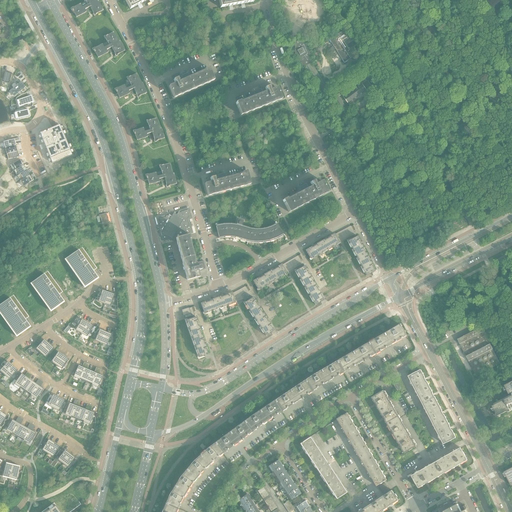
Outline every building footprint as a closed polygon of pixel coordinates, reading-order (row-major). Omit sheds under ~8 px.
[(86,12),(85,9),(90,7),(94,13),(95,13),(96,15),(97,14),(97,13),(103,10),(98,0),(97,1),(96,0),(84,0),(87,5),(82,7),(80,4),(72,8),(72,9),(72,10),(73,12),(73,11),(76,17),(86,12)] [(125,0),(130,9),(137,5),(138,5),(141,3),(144,1),(145,2),(145,1),(146,0),(125,0)] [(349,50),(344,42),(350,38),(351,40),(353,38),(347,28),(329,39),(331,42),(332,42),(335,45),(334,46),(338,53),(339,52),(344,59),(343,60),(344,63),(354,57),(351,53),(350,54),(348,51),(349,50)] [(108,52),(106,50),(112,47),(115,54),(116,53),(117,55),(119,54),(125,51),(120,41),(118,41),(113,32),(108,35),(107,35),(105,36),(106,38),(105,38),(109,45),(104,48),(102,44),(93,49),(94,50),(95,52),(98,58),(108,52)] [(311,55),(306,44),(303,39),(295,42),(295,51),(297,55),(302,52),(303,53),(305,52),(308,57),(311,55)] [(311,62),(312,62),(308,57),(305,52),(303,53),(302,52),(297,55),(298,57),(298,58),(299,60),(301,61),(304,67),(307,65),(324,91),(328,89),(311,62)] [(174,98),(206,84),(214,80),(208,68),(204,70),(205,71),(182,80),(179,73),(173,76),(174,79),(173,80),(174,82),(175,82),(176,83),(169,86),(174,98)] [(4,71),(1,87),(8,88),(11,73),(4,71)] [(130,93),(128,91),(134,88),(137,95),(136,95),(137,98),(139,97),(141,96),(141,95),(147,93),(142,83),(141,83),(137,74),(130,76),(128,77),(129,79),(128,79),(131,86),(126,89),(124,85),(115,89),(116,90),(116,92),(117,92),(120,98),(130,93)] [(16,85),(9,91),(14,97),(21,91),(23,93),(26,90),(24,88),(25,87),(21,82),(20,82),(17,79),(14,82),(16,85)] [(361,93),(366,89),(370,85),(367,80),(366,81),(365,79),(361,82),(360,81),(352,86),(354,88),(343,96),(348,103),(360,94),(361,95),(362,94),(361,93)] [(241,115),(274,102),(281,99),(276,88),(270,90),(269,89),(270,89),(269,86),(268,87),(267,83),(260,86),(260,85),(263,93),(240,102),(240,101),(236,103),(241,115)] [(22,94),(16,98),(19,107),(29,103),(34,102),(33,99),(31,95),(27,97),(26,93),(27,93),(27,92),(22,94)] [(345,105),(339,97),(340,95),(339,93),(337,94),(335,92),(331,96),(340,109),(341,108),(345,105)] [(14,113),(14,114),(15,117),(15,118),(16,119),(17,119),(27,117),(29,117),(29,116),(30,116),(30,115),(29,111),(29,110),(28,110),(28,109),(26,110),(24,110),(23,108),(15,111),(15,112),(15,113),(14,113)] [(143,128),(134,131),(134,132),(134,134),(135,134),(137,140),(147,137),(146,134),(152,132),(154,139),(154,140),(156,139),(156,141),(158,140),(164,138),(161,128),(160,128),(156,118),(150,120),(148,120),(149,122),(147,123),(150,130),(144,132),(143,128)] [(59,123),(39,131),(51,162),(72,153),(59,123)] [(19,138),(3,142),(5,148),(16,145),(15,142),(20,140),(19,138)] [(16,145),(5,148),(6,154),(17,151),(16,145)] [(17,151),(6,154),(8,159),(19,157),(17,151)] [(20,160),(10,165),(14,171),(23,165),(20,160)] [(159,179),(162,178),(164,177),(166,185),(168,184),(168,186),(170,186),(170,185),(176,184),(174,173),(172,173),(170,163),(163,165),(161,165),(162,167),(160,167),(162,175),(157,176),(156,172),(146,175),(146,176),(147,178),(149,185),(159,182),(159,179)] [(14,171),(12,172),(13,171),(16,176),(15,176),(15,177),(17,176),(26,170),(23,165),(14,171)] [(26,170),(17,176),(20,181),(29,175),(26,170)] [(208,196),(250,184),(246,171),(242,172),(242,173),(219,180),(217,172),(216,172),(217,172),(210,174),(211,178),(210,178),(211,181),(211,180),(212,182),(205,183),(208,196)] [(29,175),(20,181),(23,186),(34,180),(32,177),(31,178),(29,175)] [(289,212),(321,195),(327,192),(321,181),(315,184),(314,183),(315,183),(314,180),(313,181),(311,178),(305,181),(305,180),(309,188),(287,199),(286,198),(282,200),(289,212)] [(189,215),(188,210),(181,211),(181,212),(178,211),(177,214),(182,218),(184,214),(186,215),(188,215),(189,215)] [(109,222),(106,213),(99,215),(100,218),(101,218),(102,223),(109,222)] [(178,228),(181,222),(183,218),(182,218),(177,214),(174,213),(172,216),(168,222),(171,224),(167,230),(168,230),(166,234),(168,236),(172,238),(176,232),(179,231),(180,229),(178,228)] [(167,230),(171,224),(168,222),(172,216),(169,214),(167,216),(160,218),(161,224),(160,226),(167,230)] [(189,225),(187,219),(189,215),(188,215),(186,215),(184,214),(182,218),(183,218),(181,222),(188,226),(189,225)] [(239,237),(243,227),(243,225),(241,225),(243,221),(238,219),(237,224),(238,224),(238,225),(236,236),(235,238),(238,239),(239,237)] [(185,232),(188,226),(181,222),(178,228),(180,229),(185,232)] [(225,237),(223,225),(223,223),(216,224),(216,226),(219,238),(225,237)] [(236,236),(238,225),(238,224),(237,224),(231,223),(231,225),(230,237),(235,238),(236,236)] [(284,235),(277,224),(276,224),(276,223),(271,225),(272,227),(276,237),(279,236),(280,237),(284,235)] [(248,240),(250,229),(250,228),(243,225),(243,227),(239,237),(238,239),(247,242),(248,240)] [(276,237),(272,227),(271,225),(266,227),(267,229),(270,241),(274,239),(273,238),(276,237)] [(166,234),(168,230),(167,230),(160,226),(159,228),(162,239),(167,238),(168,236),(166,234)] [(270,241),(267,229),(266,227),(261,228),(261,230),(262,241),(265,240),(266,242),(270,241)] [(255,242),(256,230),(256,228),(250,228),(250,229),(248,240),(247,242),(251,242),(255,242)] [(339,242),(337,240),(334,234),(334,233),(330,235),(331,236),(324,240),(323,240),(320,242),(325,250),(327,249),(328,250),(331,248),(331,247),(333,246),(333,247),(336,245),(336,244),(339,242)] [(195,262),(189,239),(190,239),(189,234),(176,238),(187,280),(199,277),(197,270),(199,269),(199,270),(202,269),(201,268),(205,267),(203,261),(203,260),(195,262)] [(361,245),(358,240),(359,240),(357,236),(348,241),(349,243),(349,244),(351,248),(351,247),(354,252),(353,252),(355,256),(356,256),(357,258),(365,253),(363,249),(364,248),(362,244),(361,245)] [(325,250),(320,242),(316,244),(317,245),(310,249),(309,248),(305,250),(311,259),(313,257),(314,258),(317,256),(317,255),(319,254),(319,255),(323,253),(322,252),(325,250)] [(95,266),(82,247),(65,259),(84,287),(98,277),(92,268),(95,266)] [(369,262),(368,259),(367,257),(368,257),(366,253),(365,253),(357,258),(358,260),(357,261),(359,264),(360,264),(363,268),(362,269),(364,273),(364,272),(366,276),(371,273),(371,274),(372,273),(375,271),(371,265),(372,265),(370,261),(369,262)] [(286,273),(285,270),(282,265),(281,264),(278,266),(278,267),(271,271),(271,270),(267,272),(272,281),(275,280),(279,278),(279,277),(280,276),(281,277),(285,275),(284,274),(286,273)] [(311,277),(309,274),(308,274),(307,272),(306,270),(307,269),(304,265),(296,271),(297,273),(296,274),(298,278),(299,277),(302,281),(301,282),(303,286),(304,285),(305,287),(313,282),(311,278),(311,277)] [(48,271),(31,283),(50,311),(64,301),(57,292),(61,290),(48,271)] [(272,281),(267,272),(264,274),(264,275),(257,279),(257,278),(253,280),(258,289),(261,288),(261,289),(265,287),(264,286),(266,285),(267,285),(270,283),(270,282),(272,281)] [(321,294),(319,290),(318,290),(317,288),(315,286),(316,286),(314,282),(313,282),(305,287),(307,290),(306,290),(308,294),(309,293),(311,298),(310,298),(313,302),(315,305),(320,302),(320,303),(321,302),(323,300),(320,294),(321,294)] [(101,292),(98,301),(104,303),(104,304),(108,292),(104,290),(103,292),(101,292)] [(108,292),(104,304),(105,304),(105,303),(111,305),(114,296),(112,295),(113,294),(108,292)] [(235,302),(232,293),(232,292),(228,293),(228,294),(220,297),(220,296),(216,298),(220,307),(222,306),(223,307),(227,306),(226,305),(229,304),(229,305),(233,304),(232,303),(235,302)] [(27,314),(13,295),(0,304),(0,313),(16,335),(29,326),(23,317),(27,314)] [(261,309),(258,305),(257,305),(255,301),(256,301),(253,297),(244,303),(246,305),(245,306),(248,309),(251,313),(250,314),(253,317),(254,317),(255,318),(263,313),(260,309),(261,309)] [(220,307),(216,298),(212,299),(213,300),(205,303),(205,302),(201,303),(204,313),(207,312),(207,313),(211,311),(211,310),(213,310),(218,309),(217,308),(220,307)] [(194,315),(192,308),(192,307),(184,310),(184,312),(183,312),(185,318),(194,315)] [(271,324),(269,321),(268,321),(265,317),(266,316),(263,313),(255,318),(256,321),(258,325),(259,325),(262,329),(261,329),(263,333),(264,333),(266,336),(270,333),(271,333),(271,332),(274,331),(270,325),(271,324)] [(198,326),(197,324),(196,321),(197,321),(196,317),(186,320),(187,323),(186,323),(188,327),(189,327),(190,332),(189,332),(191,336),(192,336),(193,338),(201,335),(200,330),(201,330),(199,326),(198,326)] [(81,321),(76,329),(81,332),(81,333),(87,322),(83,320),(82,321),(81,321)] [(87,322),(81,333),(82,333),(87,336),(92,327),(91,326),(92,325),(87,322)] [(405,335),(400,326),(399,324),(392,328),(390,329),(383,333),(390,345),(395,342),(395,341),(397,340),(397,341),(405,336),(404,336),(405,335)] [(500,363),(494,351),(489,342),(490,342),(490,341),(490,340),(490,339),(489,339),(488,338),(487,338),(481,327),(457,339),(463,350),(463,351),(463,352),(462,352),(462,353),(463,354),(464,355),(465,355),(476,376),(500,363)] [(99,331),(95,340),(101,342),(100,343),(101,343),(106,332),(101,330),(100,331),(99,331)] [(106,332),(101,343),(102,342),(107,345),(111,336),(109,335),(110,333),(106,332)] [(390,345),(383,333),(376,337),(374,338),(367,342),(374,354),(379,352),(379,351),(379,350),(381,348),(382,349),(385,347),(385,348),(390,345)] [(204,344),(204,342),(203,339),(204,339),(202,334),(201,335),(193,338),(194,341),(193,341),(194,345),(195,345),(197,350),(196,350),(197,354),(198,354),(199,357),(204,356),(205,356),(205,355),(208,354),(206,348),(207,348),(205,343),(204,344)] [(43,340),(36,348),(41,352),(40,352),(41,353),(49,343),(45,340),(44,341),(43,340)] [(374,354),(367,342),(360,346),(361,347),(359,348),(359,347),(352,351),(359,363),(363,361),(364,362),(365,361),(363,359),(365,358),(366,358),(369,356),(370,357),(374,354)] [(49,343),(41,353),(42,352),(46,356),(53,349),(51,348),(53,347),(49,343)] [(359,363),(352,351),(345,356),(343,357),(336,361),(343,373),(348,370),(347,369),(348,369),(348,368),(350,367),(354,365),(354,366),(359,363)] [(57,353),(52,361),(56,364),(56,365),(64,355),(59,352),(58,354),(57,353)] [(64,355),(56,365),(57,366),(57,365),(62,368),(68,360),(67,359),(68,358),(64,355)] [(8,361),(0,370),(5,374),(13,365),(8,361)] [(343,373),(336,361),(329,365),(328,366),(327,366),(320,370),(327,382),(332,379),(331,378),(338,375),(343,373)] [(78,365),(74,376),(80,378),(79,379),(87,363),(84,362),(83,364),(84,366),(83,367),(82,366),(78,365)] [(87,363),(79,379),(80,379),(86,381),(85,382),(86,382),(91,370),(87,369),(86,368),(86,367),(88,366),(89,364),(87,363)] [(13,365),(5,374),(10,378),(18,370),(13,365)] [(91,370),(86,382),(86,381),(92,384),(91,385),(92,385),(99,368),(96,367),(95,369),(96,371),(95,372),(94,372),(91,370)] [(99,368),(92,385),(92,384),(98,386),(103,376),(99,374),(98,373),(99,372),(101,371),(101,369),(99,368)] [(327,382),(320,370),(314,374),(311,376),(311,375),(306,379),(313,391),(316,388),(319,386),(323,384),(327,382)] [(426,381),(425,381),(424,379),(425,379),(425,378),(421,370),(421,371),(420,370),(409,376),(408,376),(409,377),(410,379),(411,378),(419,393),(430,387),(427,381),(426,381)] [(21,373),(15,383),(20,387),(30,373),(27,371),(25,375),(21,373)] [(30,373),(20,387),(26,391),(32,381),(29,379),(32,375),(30,373)] [(32,381),(26,391),(31,394),(41,381),(38,379),(35,383),(32,381)] [(313,391),(306,379),(298,384),(296,386),(296,385),(290,389),(298,401),(301,398),(302,399),(303,399),(302,397),(307,394),(308,394),(313,391)] [(41,381),(31,394),(37,398),(43,389),(40,386),(43,382),(41,381)] [(497,416),(511,408),(511,381),(504,385),(509,394),(511,393),(511,395),(492,406),(497,416)] [(434,397),(434,396),(433,397),(432,395),(433,394),(433,393),(430,387),(419,393),(427,410),(438,404),(435,397),(434,397)] [(298,401),(290,389),(283,394),(281,396),(281,395),(276,399),(283,411),(286,408),(289,406),(292,404),(293,404),(298,401)] [(391,405),(387,398),(383,392),(384,392),(384,390),(383,391),(372,397),(372,398),(375,403),(376,403),(377,405),(377,406),(380,411),(391,405)] [(53,394),(48,404),(54,407),(59,397),(53,394)] [(59,397),(54,407),(59,410),(65,400),(59,397)] [(69,403),(65,413),(71,416),(77,400),(75,399),(73,404),(69,403)] [(283,411),(276,399),(268,404),(268,405),(266,406),(260,410),(268,421),(271,419),(271,418),(274,416),(277,414),(278,414),(283,411)] [(77,400),(71,416),(77,419),(82,408),(78,406),(80,402),(77,400)] [(82,408),(77,419),(83,421),(90,405),(87,404),(85,409),(82,408)] [(442,411),(438,404),(427,410),(436,426),(447,420),(444,415),(443,414),(442,414),(441,412),(442,412),(442,411)] [(90,405),(83,421),(90,424),(94,413),(91,411),(92,406),(90,405)] [(399,419),(395,412),(391,405),(380,411),(383,417),(383,416),(384,417),(385,419),(385,420),(388,425),(399,419)] [(268,421),(260,410),(253,414),(253,415),(251,416),(250,416),(244,421),(252,432),(256,429),(256,428),(259,426),(262,424),(263,424),(268,421)] [(354,424),(351,419),(347,413),(337,419),(344,430),(354,424)] [(12,419),(6,429),(12,433),(21,418),(18,417),(16,421),(12,419)] [(21,418),(12,433),(18,436),(24,426),(21,424),(23,420),(21,418)] [(407,433),(403,426),(399,419),(388,425),(391,430),(392,431),(394,433),(393,433),(393,434),(396,439),(407,433)] [(452,430),(451,429),(450,430),(449,428),(450,427),(450,426),(447,420),(436,426),(445,443),(456,438),(455,437),(456,437),(452,430)] [(252,432),(244,421),(237,426),(238,426),(236,427),(230,431),(238,442),(242,440),(243,440),(242,438),(247,434),(248,435),(252,432)] [(24,426),(18,436),(24,439),(32,425),(29,423),(27,428),(24,426)] [(361,435),(358,431),(354,424),(344,430),(350,441),(349,441),(349,442),(361,435)] [(32,425),(24,439),(30,443),(35,433),(32,431),(35,426),(32,425)] [(238,442),(230,431),(223,436),(221,438),(221,437),(215,442),(223,454),(227,450),(230,447),(233,445),(233,446),(238,442)] [(415,447),(407,433),(396,439),(399,444),(400,445),(401,445),(402,446),(401,447),(401,448),(404,453),(405,453),(415,447)] [(367,446),(364,442),(361,435),(349,442),(350,442),(351,442),(357,453),(367,446)] [(319,450),(315,444),(310,436),(310,437),(300,443),(309,457),(319,450)] [(48,439),(42,449),(48,452),(54,443),(48,439)] [(223,454),(215,442),(208,447),(206,450),(206,449),(200,455),(209,465),(213,461),(212,461),(215,458),(218,456),(219,457),(223,454)] [(54,443),(48,452),(54,456),(60,446),(54,443)] [(374,458),(371,453),(367,446),(357,453),(363,463),(362,463),(363,464),(374,458)] [(461,463),(467,460),(467,459),(461,448),(459,448),(460,450),(445,458),(451,469),(458,465),(458,464),(460,463),(460,464),(461,463)] [(65,450),(58,459),(63,463),(70,453),(65,450)] [(328,464),(324,457),(319,450),(309,457),(318,471),(329,464),(328,463),(328,464)] [(70,453),(63,463),(68,467),(75,457),(70,453)] [(209,465),(200,455),(194,460),(192,463),(191,463),(186,469),(197,478),(200,474),(200,473),(202,470),(205,468),(209,465)] [(380,469),(378,464),(374,458),(363,464),(363,465),(364,464),(370,475),(380,469)] [(445,473),(451,469),(445,458),(429,468),(435,478),(441,475),(442,474),(441,473),(443,472),(444,473),(445,473)] [(281,466),(282,465),(280,461),(278,461),(278,460),(269,465),(273,471),(281,466)] [(6,463),(3,475),(10,477),(12,469),(13,465),(6,463)] [(337,478),(333,471),(328,465),(329,464),(318,471),(327,485),(337,478)] [(12,469),(10,477),(16,479),(19,466),(13,465),(12,469)] [(277,477),(285,471),(286,471),(286,470),(283,466),(282,467),(281,466),(273,471),(277,477)] [(435,478),(429,468),(413,476),(413,475),(412,476),(418,487),(418,488),(419,487),(425,484),(425,483),(427,482),(428,482),(435,478)] [(190,485),(193,481),(193,482),(197,478),(186,469),(181,475),(181,476),(179,479),(174,486),(186,493),(189,488),(190,489),(190,488),(189,487),(190,485)] [(387,480),(384,475),(380,469),(370,475),(376,486),(387,480)] [(289,477),(290,477),(289,476),(290,476),(287,472),(286,473),(285,471),(277,477),(281,482),(289,477)] [(284,488),(292,483),(293,482),(291,477),(290,478),(289,477),(281,482),(284,488)] [(346,492),(342,485),(337,478),(327,485),(336,499),(346,492)] [(288,494),(296,488),(297,488),(297,487),(294,483),(293,484),(292,483),(284,488),(288,494)] [(186,493),(174,486),(170,492),(171,492),(169,496),(165,503),(178,509),(180,504),(179,503),(181,500),(183,497),(184,497),(186,493)] [(292,499),(301,493),(298,489),(297,489),(296,488),(288,494),(292,499)] [(70,511),(81,504),(71,490),(54,503),(41,511),(70,511)] [(399,500),(392,490),(390,492),(386,495),(381,498),(387,508),(391,505),(390,505),(393,504),(395,502),(395,503),(399,500)] [(251,500),(247,494),(238,500),(240,505),(242,504),(242,505),(251,500)] [(387,508),(381,498),(369,506),(372,511),(380,511),(384,510),(387,508)] [(254,505),(251,500),(242,505),(242,506),(241,506),(244,510),(245,509),(246,511),(254,505)] [(300,511),(308,507),(309,506),(307,502),(305,502),(305,501),(303,502),(302,500),(292,506),(294,508),(296,511),(300,511)] [(176,511),(178,509),(165,503),(162,510),(161,511),(176,511)]
